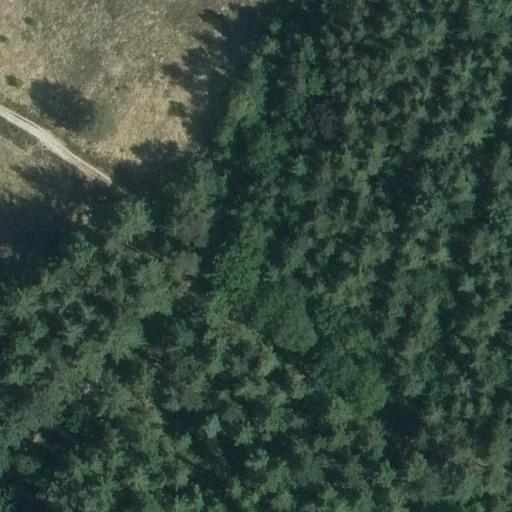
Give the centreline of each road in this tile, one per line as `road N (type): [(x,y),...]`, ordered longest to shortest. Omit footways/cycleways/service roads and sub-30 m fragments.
road 1 (track): [(204,265),(0,476)]
road 2 (track): [(204,265),(304,0)]
